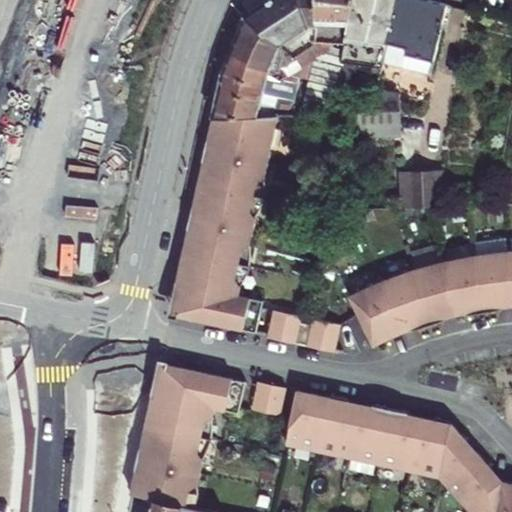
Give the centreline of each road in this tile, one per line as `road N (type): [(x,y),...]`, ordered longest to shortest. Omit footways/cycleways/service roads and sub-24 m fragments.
road 1 (residential): [(106,323),(177,0)]
road 2 (residential): [(91,0),(50,160),(45,311)]
road 3 (residential): [(106,323),(362,376)]
road 4 (residential): [(45,311),(45,511)]
